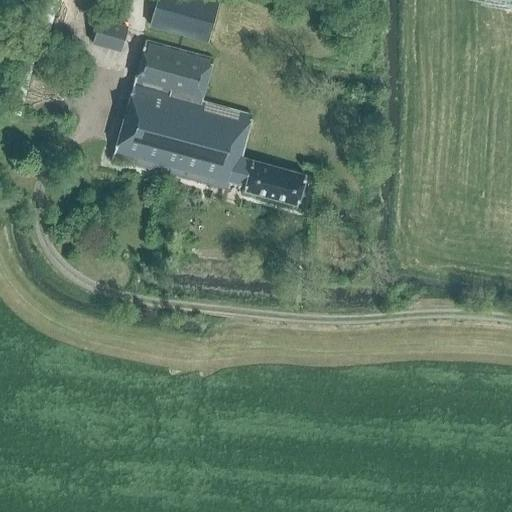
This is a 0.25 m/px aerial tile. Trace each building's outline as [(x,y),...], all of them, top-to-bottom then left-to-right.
[(155,0),(148,26),(207,42),(218,3),(207,0),(155,0)] [(127,29),(99,21),(92,45),(120,53),(127,29)] [(210,61),(145,43),(113,158),(226,189),(227,182),(244,187),(242,191),(296,205),(304,174),(239,157),(251,114),(200,100),(210,61)] [(11,49),(0,98),(0,106),(15,111),(29,53),(11,49)] [(33,113),(39,54),(27,53),(20,112),(33,113)]
